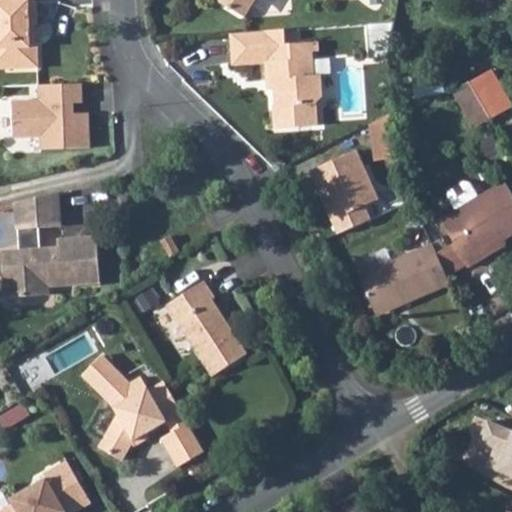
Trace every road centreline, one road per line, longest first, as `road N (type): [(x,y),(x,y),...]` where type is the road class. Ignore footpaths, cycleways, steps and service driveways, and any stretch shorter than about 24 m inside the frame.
road 1 (residential): [(122,0),(135,61),(233,168),(367,436)]
road 2 (residential): [(367,436),(511,352)]
road 3 (residential): [(237,511),(367,436)]
